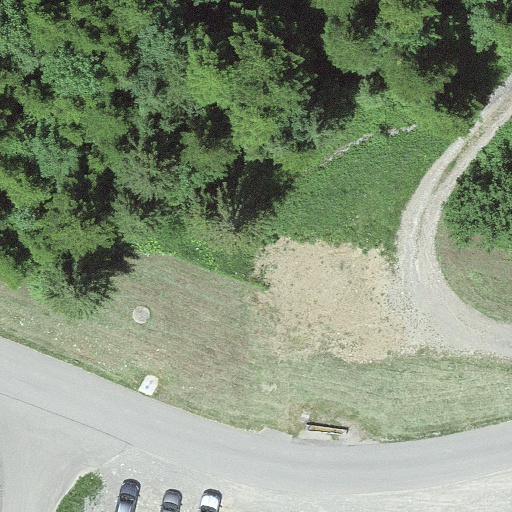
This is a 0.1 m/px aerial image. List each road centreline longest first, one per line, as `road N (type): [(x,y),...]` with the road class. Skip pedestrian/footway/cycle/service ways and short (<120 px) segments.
road 1 (tertiary): [(0,366),(220,446),(294,463),(408,467),(511,446)]
road 2 (track): [(511,340),(464,327),(439,299),(421,261),(418,214),(442,168),(511,88)]
